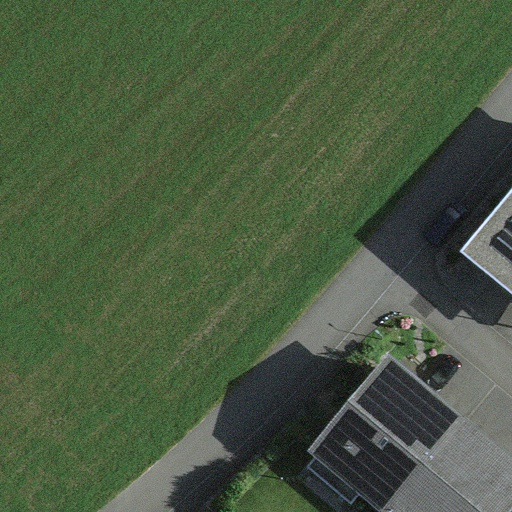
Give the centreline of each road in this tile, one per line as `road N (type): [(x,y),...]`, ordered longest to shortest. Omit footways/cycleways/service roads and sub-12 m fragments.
road 1 (residential): [(126,511),(274,380),(381,263)]
road 2 (residential): [(381,263),(511,107)]
road 3 (residential): [(381,263),(511,369)]
